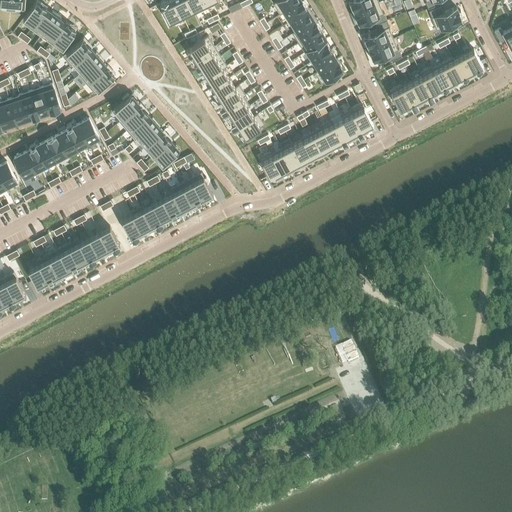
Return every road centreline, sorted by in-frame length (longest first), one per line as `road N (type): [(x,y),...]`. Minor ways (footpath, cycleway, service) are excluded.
road 1 (residential): [(394,138),(273,201),(242,203),(0,331)]
road 2 (residential): [(394,138),(336,0)]
road 3 (residential): [(504,78),(394,138)]
